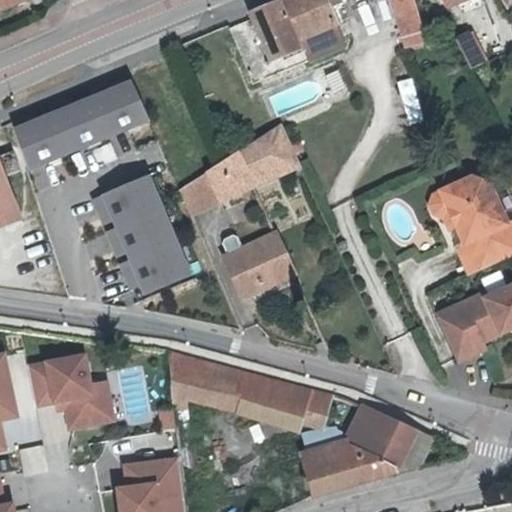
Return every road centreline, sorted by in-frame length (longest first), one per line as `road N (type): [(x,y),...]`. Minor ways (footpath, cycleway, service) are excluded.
road 1 (residential): [(0,304),(173,330),(511,430)]
road 2 (residential): [(330,511),(511,453)]
